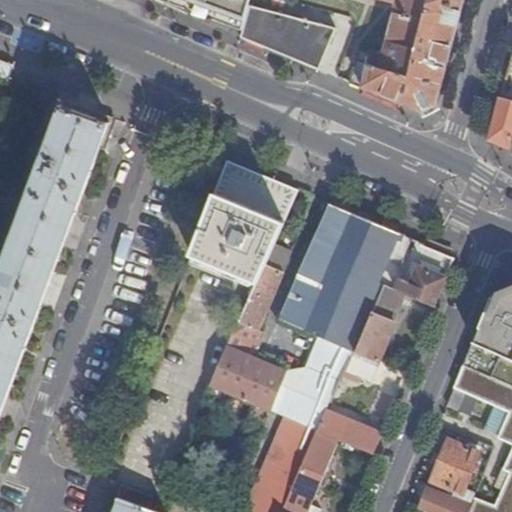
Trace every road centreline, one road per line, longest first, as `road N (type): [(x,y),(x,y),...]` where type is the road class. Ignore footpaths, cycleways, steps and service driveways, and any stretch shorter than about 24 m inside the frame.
road 1 (residential): [(41,511),(34,458),(45,409),(175,68)]
road 2 (residential): [(503,216),(378,511)]
road 3 (primary): [(175,68),(440,183)]
road 4 (residential): [(440,183),(493,0)]
road 5 (primary): [(0,1),(175,68)]
